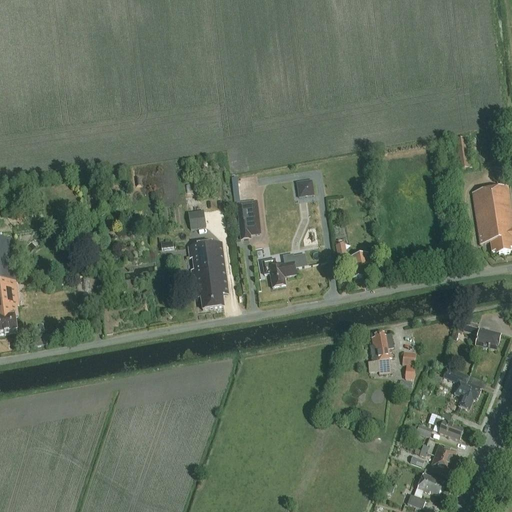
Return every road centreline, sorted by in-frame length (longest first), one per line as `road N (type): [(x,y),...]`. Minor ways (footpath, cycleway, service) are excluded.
road 1 (unclassified): [(0,362),(511,269)]
road 2 (track): [(511,304),(405,324),(398,374)]
